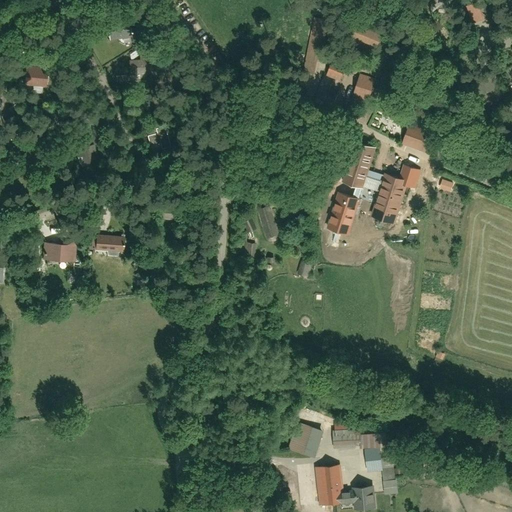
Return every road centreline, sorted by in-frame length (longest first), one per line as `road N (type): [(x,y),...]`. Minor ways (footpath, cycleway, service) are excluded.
road 1 (unclassified): [(216,80),(224,174),(218,293),(162,416),(181,456),(181,488)]
road 2 (unclassified): [(216,80),(266,83),(511,191)]
